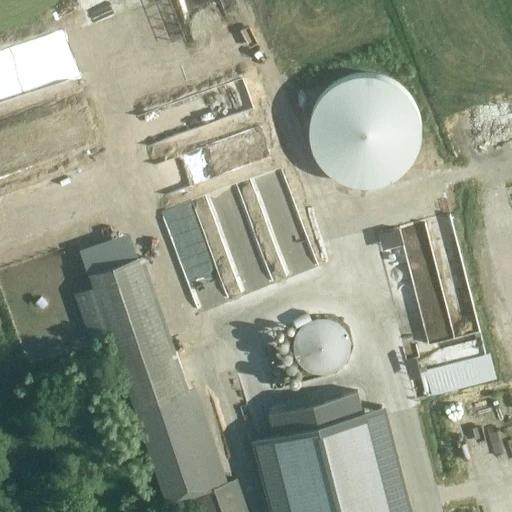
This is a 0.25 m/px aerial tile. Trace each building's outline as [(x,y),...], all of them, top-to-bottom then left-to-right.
[(49,4),(55,23),(118,3),(116,0),(57,0),(58,1),(49,4)] [(177,0),(193,39),(219,29),(207,0),(177,0)] [(309,125),(309,129),(309,133),(310,137),(310,140),(311,144),(313,148),(314,152),(316,155),(318,159),(320,162),(323,165),(325,168),(328,171),(331,173),(335,176),(338,178),(342,179),(345,181),(349,182),(353,183),(357,184),(361,184),(365,184),(369,184),(373,184),(377,183),(381,182),(384,181),(388,179),(392,178),(395,176),(398,173),(401,171),(404,168),(407,165),(410,162),(412,159),(414,155),(416,152),(417,148),(418,144),(419,141),(420,137),(421,133),(421,129),(421,125),(420,121),(419,117),(418,113),(417,109),(416,105),(414,102),(412,98),(410,95),(407,92),(404,89),(401,86),(398,84),(395,82),(392,80),(388,78),(384,76),(381,75),(377,74),(373,73),(369,73),(365,73),(361,73),(357,73),(353,74),(349,75),(345,76),(342,78),(338,80),(335,82),(331,84),(328,86),(325,89),(323,92),(320,95),(318,98),(316,102),(314,105),(313,109),(311,113),(310,117),(310,121),(309,125)] [(0,113),(0,184),(8,182),(5,171),(65,156),(52,105),(1,118),(0,113)] [(272,185),(178,212),(184,233),(245,215),(247,223),(281,213),(272,185)] [(247,259),(296,252),(293,233),(244,240),(247,259)] [(223,278),(246,265),(235,244),(212,257),(223,278)] [(89,274),(136,409),(178,394),(190,390),(143,255),(89,274)] [(288,285),(308,278),(306,270),(285,277),(288,285)] [(295,335),(293,344),(294,354),(298,362),(304,369),(312,374),(321,376),(331,374),(339,369),(346,362),(349,354),(350,345),(348,336),(343,327),(335,322),(326,319),(318,318),(309,321),(301,327),(295,335)] [(409,511),(382,405),(362,410),(357,391),(270,413),(273,432),(254,437),(273,511),(409,511)] [(214,486),(188,407),(183,409),(178,394),(136,409),(167,503),(191,495),(190,494),(214,486)] [(471,511),(492,511),(502,510),(494,479),(504,476),(486,406),(455,414),(461,438),(453,440),(471,511)] [(214,486),(190,494),(191,495),(196,511),(248,511),(237,478),(214,486)]
